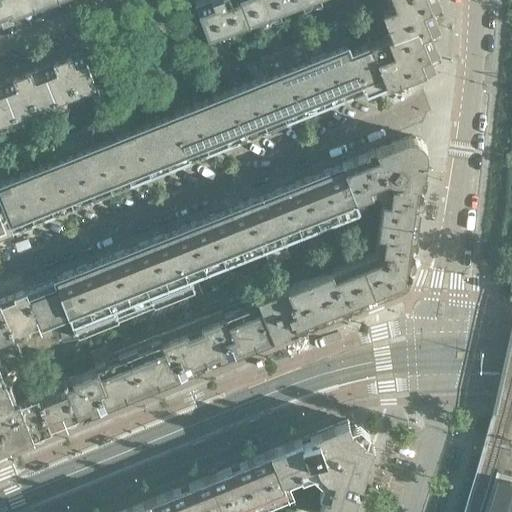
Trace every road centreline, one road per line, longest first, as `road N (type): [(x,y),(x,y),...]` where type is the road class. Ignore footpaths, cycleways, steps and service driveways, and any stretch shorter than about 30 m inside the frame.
road 1 (residential): [(0,269),(472,81)]
road 2 (secondary): [(439,328),(387,331),(312,352),(0,476)]
road 3 (secondary): [(46,511),(325,401),(437,379)]
road 4 (unclassified): [(439,328),(472,81)]
road 5 (residential): [(408,511),(432,442),(437,379)]
